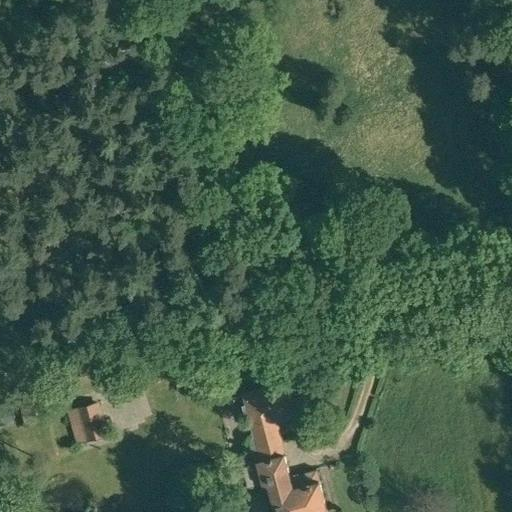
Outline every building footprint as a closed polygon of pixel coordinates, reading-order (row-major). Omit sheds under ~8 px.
[(449,318),(451,332),(473,329),(471,315),(449,318)] [(110,374),(117,393),(144,385),(137,365),(110,374)] [(253,447),(281,439),(276,419),(302,412),(297,396),(291,398),(287,381),(244,392),(250,415),(249,416),(253,437),(250,438),(253,447)] [(22,403),(25,422),(47,419),(44,399),(22,403)] [(66,409),(76,442),(108,432),(99,400),(66,409)] [(0,403),(0,424),(15,421),(10,402),(0,403)] [(322,511),(327,511),(319,478),(317,471),(291,478),(281,439),(253,447),(253,450),(239,454),(242,466),(248,484),(262,481),(269,483),(276,511),(322,511)]
